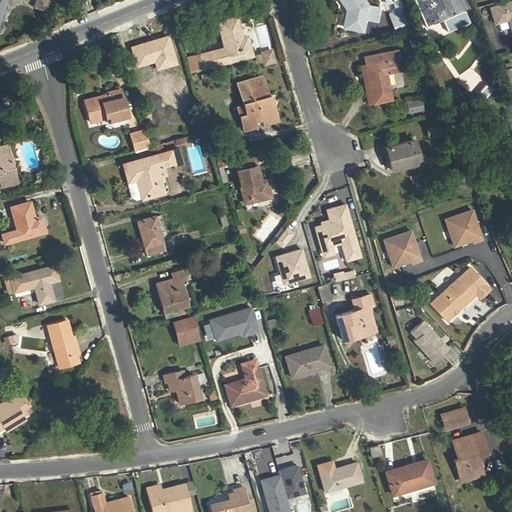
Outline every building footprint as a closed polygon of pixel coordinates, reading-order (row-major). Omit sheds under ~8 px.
[(33,0),(31,8),(48,12),(51,0),(33,0)] [(361,31),(364,19),(376,21),(379,9),(366,6),(362,0),(340,0),(346,10),(343,27),(361,31)] [(397,0),(383,0),(386,4),(392,2),(395,12),(401,10),(397,0)] [(412,0),(425,26),(442,19),(448,33),(471,23),(465,9),(469,8),(465,0),(412,0)] [(511,3),(490,10),(495,26),(508,23),(511,36),(511,3)] [(406,20),(403,11),(390,15),(392,23),(406,20)] [(223,48),(209,52),(213,66),(252,56),(247,36),(242,37),(237,17),(217,23),(223,48)] [(406,20),(392,23),(394,30),(408,27),(406,20)] [(261,47),(271,44),(265,24),(254,27),(261,47)] [(256,50),(260,66),(275,62),(271,47),(256,50)] [(366,65),(373,103),(390,100),(386,74),(401,71),(397,50),(365,57),(366,65)] [(213,66),(209,52),(199,54),(203,68),(213,66)] [(367,104),(373,103),(366,65),(360,66),(367,104)] [(509,66),(497,71),(499,77),(511,72),(509,66)] [(157,77),(160,87),(167,111),(188,105),(189,105),(179,71),(157,77)] [(511,71),(511,72),(499,77),(505,93),(511,90),(511,71)] [(261,77),(238,83),(244,105),(237,108),(243,130),(255,127),(254,121),(262,119),(264,125),(276,121),(269,95),(267,96),(261,77)] [(469,92),(475,97),(484,86),(479,81),(469,92)] [(484,86),(475,97),(480,102),(490,91),(484,86)] [(167,111),(160,87),(154,89),(164,122),(191,114),(188,105),(167,111)] [(102,109),(100,103),(99,96),(83,100),(89,123),(105,119),(106,122),(127,117),(122,97),(106,101),(108,108),(102,109)] [(421,98),(405,101),(407,114),(424,110),(421,98)] [(424,128),(426,138),(440,136),(438,125),(424,128)] [(150,147),(145,129),(129,134),(134,151),(150,147)] [(413,140),(385,148),(391,170),(419,162),(413,140)] [(17,182),(7,145),(0,146),(0,183),(1,187),(17,182)] [(172,161),(169,151),(123,164),(128,181),(136,178),(141,197),(162,191),(155,166),(172,161)] [(271,197),(268,184),(261,186),(260,180),(254,157),(234,162),(244,203),(271,197)] [(141,197),(136,178),(128,181),(126,181),(131,196),(135,199),(141,197)] [(29,202),(10,207),(16,230),(1,234),(4,244),(45,232),(40,216),(33,218),(29,202)] [(470,209),(443,219),(452,246),(471,239),(472,242),(480,239),(470,209)] [(224,214),(218,216),(221,227),(227,225),(224,214)] [(164,250),(155,216),(137,221),(146,255),(164,250)] [(336,230),(293,242),(297,258),(341,245),(336,230)] [(409,230),(382,240),(392,267),(410,260),(411,263),(420,260),(409,230)] [(54,266),(9,277),(13,292),(34,287),(38,304),(53,300),(49,283),(58,281),(54,266)] [(469,268),(430,302),(446,320),(475,295),(477,297),(487,288),(469,268)] [(185,279),(182,270),(171,273),(172,278),(155,283),(163,312),(186,305),(180,280),(185,279)] [(318,302),(330,298),(326,283),(314,287),(318,302)] [(256,297),(264,296),(264,286),(255,286),(256,297)] [(30,288),(15,292),(16,297),(31,293),(30,288)] [(350,330),(373,324),(368,306),(372,305),(369,294),(351,299),(354,310),(335,315),(342,340),(352,337),(350,330)] [(408,306),(411,315),(421,312),(419,303),(408,306)] [(250,307),(209,319),(215,340),(241,332),(242,336),(257,331),(250,307)] [(318,307),(307,310),(311,325),(322,322),(318,307)] [(194,317),(175,322),(181,343),(200,337),(194,317)] [(69,337),(71,336),(66,320),(46,326),(58,368),(78,361),(76,354),(74,355),(69,337)] [(448,349),(422,320),(409,332),(415,339),(413,341),(433,363),(448,349)] [(206,324),(201,325),(205,339),(210,338),(206,324)] [(375,331),(373,324),(350,330),(352,337),(375,331)] [(15,334),(9,335),(11,343),(17,342),(15,334)] [(74,336),(71,336),(69,337),(74,355),(76,354),(79,354),(74,336)] [(329,365),(323,344),(285,356),(291,377),(329,365)] [(365,350),(372,374),(382,371),(374,347),(365,350)] [(254,375),(259,374),(255,359),(240,363),(245,378),(224,384),(230,405),(260,396),(254,375)] [(184,377),(183,370),(163,375),(164,382),(167,381),(169,390),(175,389),(179,403),(200,397),(194,374),(184,377)] [(265,394),(259,374),(254,375),(260,396),(265,394)] [(0,429),(3,428),(23,415),(32,410),(20,391),(0,402),(0,429)] [(467,423),(463,407),(440,414),(445,429),(467,423)] [(23,415),(3,428),(5,431),(25,419),(23,415)] [(486,451),(481,432),(452,440),(458,459),(454,459),(460,479),(479,474),(473,454),(486,451)] [(380,454),(378,445),(369,447),(371,456),(380,454)] [(292,458),(259,466),(263,483),(296,475),(292,458)] [(432,482),(425,459),(384,471),(391,494),(432,482)] [(331,460),(317,465),(319,473),(325,491),(361,481),(355,462),(333,468),(331,460)] [(184,483),(187,494),(192,493),(189,482),(184,483)] [(159,484),(145,487),(151,511),(190,511),(184,483),(160,489),(159,484)] [(228,499),(210,504),(211,511),(248,511),(242,486),(232,489),(233,492),(227,493),(228,499)] [(100,491),(88,494),(93,511),(131,511),(127,495),(100,502),(99,499),(102,498),(100,491)]
